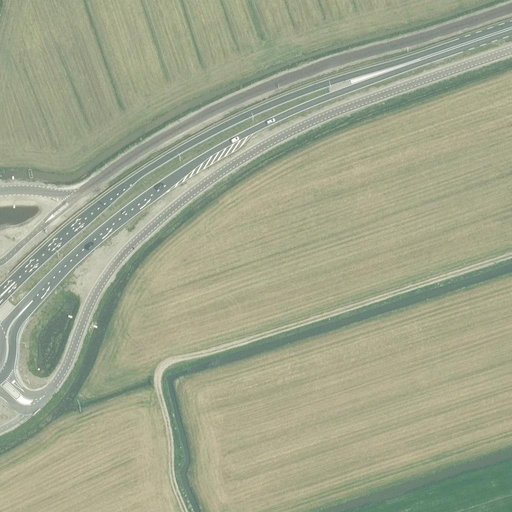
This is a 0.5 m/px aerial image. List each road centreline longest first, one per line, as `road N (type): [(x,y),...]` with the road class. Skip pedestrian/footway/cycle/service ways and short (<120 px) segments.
road 1 (unclassified): [(36,403),(62,372),(111,267),(164,214),(270,141),(511,50)]
road 2 (unclassified): [(511,7),(237,98),(148,144),(76,197),(0,191)]
road 3 (track): [(186,511),(156,379),(167,361),(511,256)]
road 4 (primary): [(382,71),(285,98),(171,155),(81,220),(17,280)]
road 5 (primary): [(51,279),(106,226),(217,149),(382,71)]
road 6 (primary): [(382,71),(511,29)]
